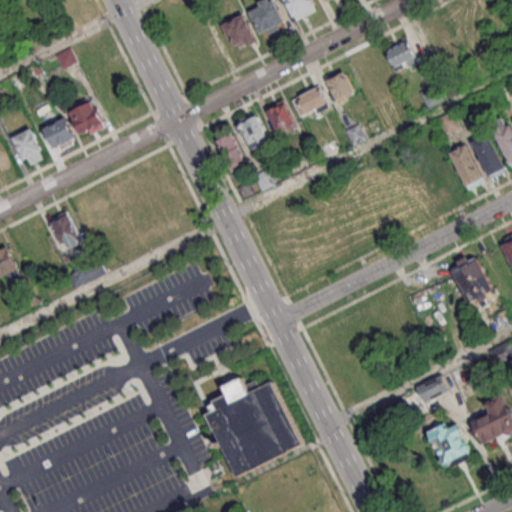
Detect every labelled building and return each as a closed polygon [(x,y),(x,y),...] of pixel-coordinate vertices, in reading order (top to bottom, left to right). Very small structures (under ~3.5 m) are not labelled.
[(249,11),(260,5),(258,0),(274,0),(284,21),(278,24),(280,28),(269,33),(268,30),(259,34),(249,11)] [(284,0),(313,0),(316,6),(314,7),(316,11),(297,20),(295,16),(293,17),(284,0)] [(460,36),(484,26),(474,3),(450,14),(460,36)] [(222,24),(232,19),(228,11),(235,7),(239,15),(244,12),(259,40),(248,46),(246,42),(241,45),(236,44),(232,37),(230,38),(222,24)] [(431,53),(454,40),(442,18),(418,30),(431,53)] [(209,65),(227,52),(208,27),(190,40),(209,65)] [(385,49),(395,69),(418,57),(408,38),(385,49)] [(56,54),(70,47),(77,60),(63,68),(56,54)] [(369,88),(389,79),(376,52),(357,61),(369,88)] [(327,78),(340,104),(349,99),(347,96),(355,92),(345,70),(327,78)] [(292,98),(299,115),(317,107),(320,111),(329,106),(319,85),(292,98)] [(69,110),(91,99),(95,106),(98,104),(103,113),(101,114),(107,126),(92,133),(90,128),(88,129),(88,131),(84,133),(81,134),(69,110)] [(267,111),(277,131),(283,128),(285,132),(293,128),(291,125),(296,122),(286,102),(267,111)] [(438,115),(453,109),(461,127),(446,133),(438,115)] [(239,124),(254,152),(271,143),(256,114),(239,124)] [(44,127),(66,116),(76,136),(72,138),(75,142),(63,148),(61,144),(54,148),(44,127)] [(511,162),(492,123),(503,117),(507,124),(510,123),(511,126),(511,162)] [(345,129),(359,122),(366,137),(353,144),(345,129)] [(13,136),(31,127),(42,149),(40,150),(44,158),(31,164),(28,157),(24,159),(13,136)] [(215,138),(233,130),(250,166),(232,174),(215,138)] [(472,141),(492,179),(509,170),(489,132),(472,141)] [(320,145),(334,137),(341,149),(327,157),(320,145)] [(449,150),(467,141),(486,176),(483,177),(485,181),(471,188),(469,184),(467,185),(449,150)] [(464,193),(446,155),(420,167),(438,205),(464,193)] [(255,174),(269,167),(276,182),(262,189),(255,174)] [(238,184),(248,180),(253,192),(243,196),(238,184)] [(52,218),(67,210),(80,235),(77,236),(80,242),(69,248),(65,241),(62,243),(51,223),(53,222),(52,218)] [(511,235),(511,268),(498,243),(511,235)] [(0,248),(8,245),(19,266),(17,267),(21,274),(11,278),(8,273),(0,277),(0,248)] [(452,269),(457,266),(454,260),(466,254),(469,261),(474,259),(493,296),(471,308),(452,269)] [(75,287),(106,272),(104,269),(106,267),(101,257),(84,266),(83,263),(74,267),(75,270),(69,273),(75,287)] [(489,349),(505,342),(510,353),(494,360),(489,349)] [(417,385),(442,373),(450,391),(425,403),(417,385)] [(210,415),(224,443),(220,445),(222,449),(225,448),(239,477),(241,476),(307,445),(276,381),(255,391),(247,375),(224,386),(229,396),(217,401),(219,405),(215,407),(217,412),(210,415)] [(470,420),(488,411),(483,401),(502,392),(511,412),(511,434),(511,435),(504,432),(498,435),(499,437),(485,444),(483,440),(481,442),(470,420)] [(428,428),(447,419),(450,426),(459,422),(475,456),(450,467),(449,465),(443,466),(440,461),(441,458),(428,428)]
